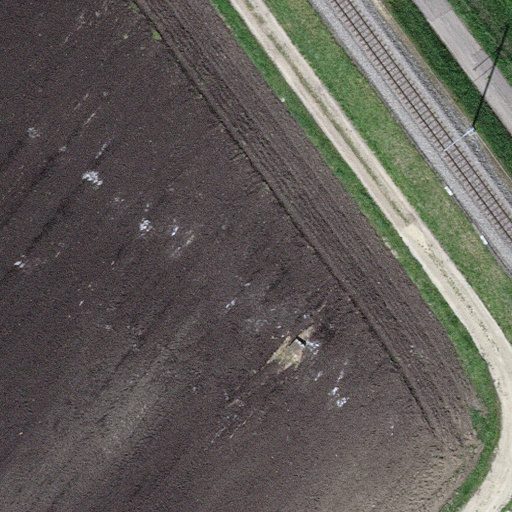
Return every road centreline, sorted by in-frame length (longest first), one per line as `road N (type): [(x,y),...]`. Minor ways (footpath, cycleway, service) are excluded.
road 1 (track): [(241,0),(511,369)]
road 2 (track): [(431,0),(511,107)]
